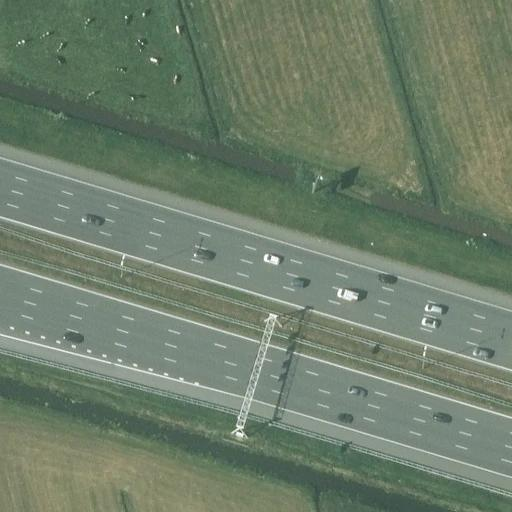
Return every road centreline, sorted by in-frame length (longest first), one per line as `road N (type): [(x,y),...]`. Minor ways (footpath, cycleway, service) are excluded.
road 1 (motorway): [(511,343),(0,190)]
road 2 (motorway): [(0,295),(511,448)]
